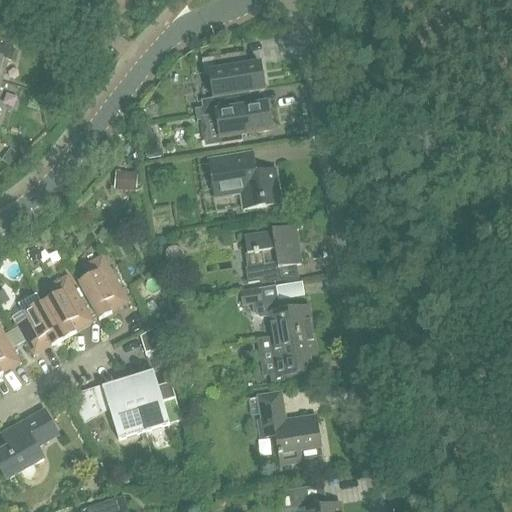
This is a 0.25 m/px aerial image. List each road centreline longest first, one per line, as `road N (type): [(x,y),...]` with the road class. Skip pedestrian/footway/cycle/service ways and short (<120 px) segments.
road 1 (residential): [(381,511),(317,63),(307,23),(287,0)]
road 2 (tertiary): [(0,220),(55,179),(178,35),(248,0)]
road 3 (residential): [(0,408),(140,324)]
